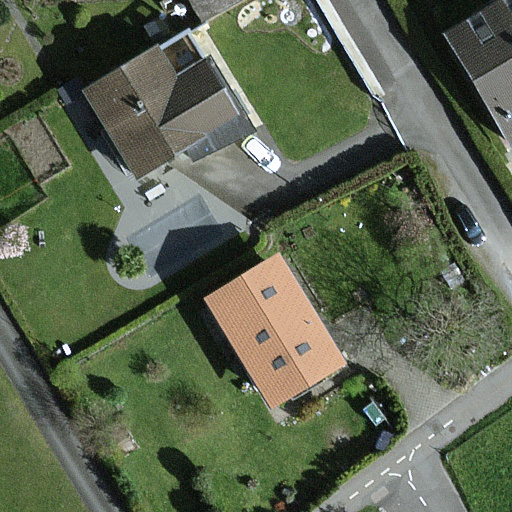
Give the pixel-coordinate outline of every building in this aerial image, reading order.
[(197,0),(206,16),(235,0),(197,0)] [(511,0),(509,0),(453,34),(511,133),(511,0)] [(171,33),(182,59),(219,44),(207,17),(171,33)] [(154,49),(89,89),(138,169),(235,111),(206,63),(174,82),(154,49)] [(277,260),(212,297),(272,400),(338,362),(277,260)]
